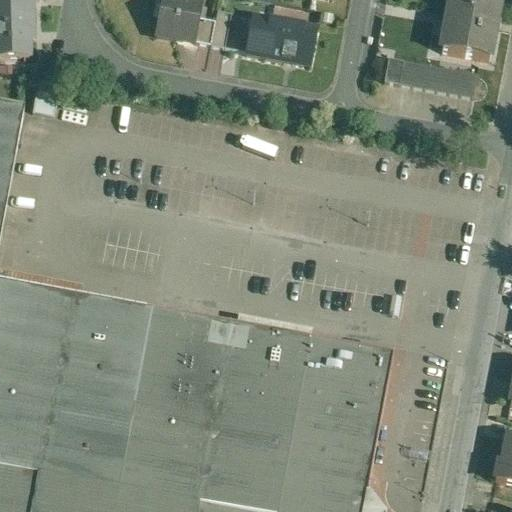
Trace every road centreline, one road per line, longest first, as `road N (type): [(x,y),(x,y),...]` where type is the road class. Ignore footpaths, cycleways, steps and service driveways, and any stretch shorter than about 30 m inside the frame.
road 1 (residential): [(77,0),(66,58),(341,111)]
road 2 (residential): [(442,511),(497,231)]
road 3 (residential): [(341,111),(511,146)]
